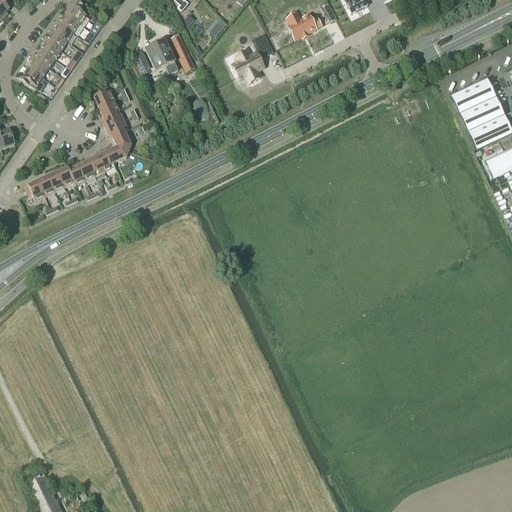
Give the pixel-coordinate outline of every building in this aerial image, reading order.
[(0,0),(0,17),(2,20),(7,15),(5,14),(8,11),(3,6),(8,1),(6,0),(0,0)] [(79,26),(78,27),(82,29),(88,21),(84,19),(85,17),(78,13),(82,6),(73,0),(70,0),(67,6),(70,8),(64,16),(79,26)] [(176,0),(174,3),(179,7),(176,10),(181,14),(188,6),(184,3),(186,0),(176,0)] [(342,0),(351,17),(367,9),(364,2),(367,1),(367,2),(370,0),(342,0)] [(72,35),(78,27),(79,26),(64,16),(60,22),(57,19),(55,23),(72,35)] [(287,30),(295,44),(316,33),(316,32),(321,29),(317,21),(311,24),(309,19),(300,23),(297,17),(286,23),(289,29),(287,30)] [(52,34),(66,44),(72,35),(55,23),(52,26),(56,29),(52,34)] [(82,42),(88,46),(94,37),(89,33),(82,42)] [(42,41),(60,53),(66,44),(52,34),(48,39),(45,37),(42,41)] [(170,41),(177,56),(186,75),(194,71),(178,37),(170,41)] [(47,56),(54,62),(60,53),(42,41),(40,44),(43,46),(40,52),(47,56)] [(246,80),(248,85),(259,79),(256,74),(263,71),(259,63),(273,56),(265,41),(253,47),(258,56),(256,57),(232,69),(239,83),(246,80)] [(177,72),(164,44),(155,48),(165,69),(168,76),(177,72)] [(145,53),(147,56),(154,70),(150,72),(151,74),(150,75),(154,83),(168,76),(165,69),(155,48),(145,53)] [(30,58),(48,71),(54,62),(47,56),(40,52),(36,57),(33,55),(30,58)] [(65,69),(70,73),(81,56),(82,55),(77,52),(65,69)] [(142,56),(133,61),(142,80),(151,76),(150,75),(151,74),(150,72),(142,56)] [(27,70),(42,80),(48,71),(30,58),(27,62),(31,65),(27,70)] [(42,80),(27,70),(22,78),(19,76),(16,79),(37,94),(40,94),(43,88),(43,86),(41,85),(44,82),(41,80),(42,80)] [(451,99),(476,153),(511,136),(487,82),(451,99)] [(126,160),(130,148),(124,134),(128,132),(109,93),(101,96),(99,92),(91,96),(102,120),(100,121),(110,141),(112,140),(116,149),(107,153),(106,151),(86,161),(87,163),(68,172),(67,169),(23,190),(27,198),(31,196),(35,204),(74,186),(75,188),(115,169),(113,166),(126,160)] [(0,151),(14,146),(8,132),(0,134),(0,151)] [(496,179),(511,171),(511,149),(488,161),(496,179)] [(37,511),(60,511),(43,478),(25,486),(37,511)] [(68,511),(82,511),(74,495),(63,501),(68,511)]
